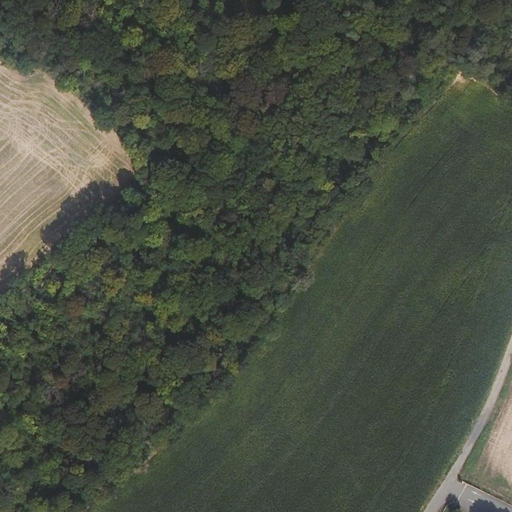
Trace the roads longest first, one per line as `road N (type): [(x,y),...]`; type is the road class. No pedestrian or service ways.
road 1 (track): [(0,296),(93,221),(271,0)]
road 2 (unclassified): [(432,511),(481,428),(511,351)]
